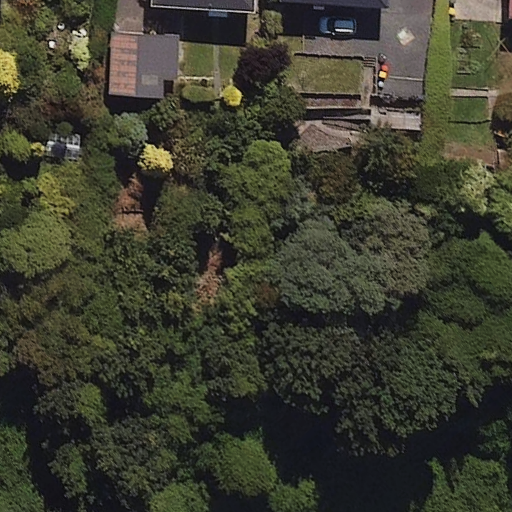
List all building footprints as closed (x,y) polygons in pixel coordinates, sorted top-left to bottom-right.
[(0,0),(0,7),(9,8),(9,0),(0,0)] [(149,0),(148,17),(254,26),(256,0),(149,0)] [(391,23),(392,0),(282,0),(282,17),(391,23)] [(181,86),(183,39),(111,36),(108,102),(163,104),(164,85),(181,86)] [(421,106),(369,103),(368,125),(420,128),(421,106)]
